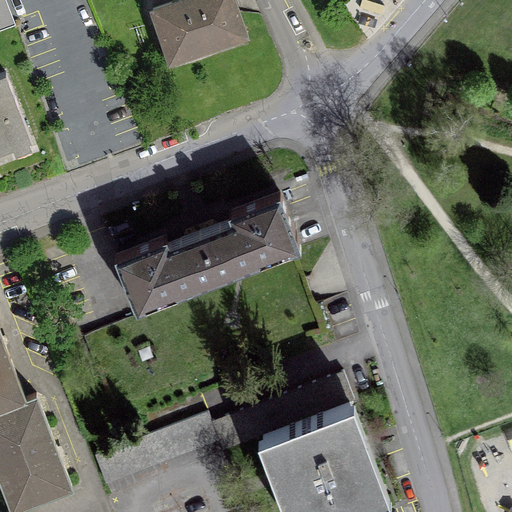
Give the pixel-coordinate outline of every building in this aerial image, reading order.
[(0,0),(0,29),(16,24),(6,0),(0,0)] [(245,34),(247,34),(235,0),(174,0),(152,7),(170,59),(172,59),(171,56),(189,50),(189,53),(227,40),(227,37),(244,31),(245,34)] [(0,147),(31,136),(6,71),(0,72),(0,147)] [(137,308),(301,245),(299,240),(300,239),(280,189),(229,209),(230,211),(231,210),(233,215),(168,240),(166,235),(167,235),(167,233),(115,253),(134,303),(135,302),(137,308)] [(0,406),(26,396),(26,395),(0,328),(0,406)] [(94,454),(106,484),(219,441),(224,452),(358,401),(347,372),(213,424),(208,411),(94,454)] [(37,391),(26,395),(26,396),(0,406),(0,451),(20,503),(72,483),(37,391)] [(264,438),(292,511),(367,511),(399,500),(361,402),(264,438)]
